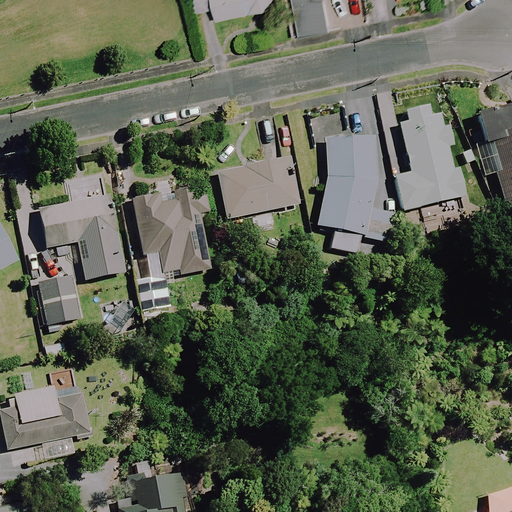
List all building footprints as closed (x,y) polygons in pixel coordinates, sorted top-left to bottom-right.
[(192,0),(196,14),(215,10),(217,21),(273,9),(271,0),(192,0)] [(292,0),(299,37),(330,31),(323,0),(292,0)] [(452,173),(447,151),(451,150),(441,106),(437,107),(405,114),(408,125),(398,127),(409,176),(393,179),(401,214),(463,200),(456,172),(452,173)] [(511,109),(475,119),(483,148),(476,150),(482,172),(491,170),(504,215),(511,213),(511,109)] [(390,229),(365,224),(372,190),(373,142),(325,142),(325,183),(316,228),(362,238),(362,241),(387,246),(390,229)] [(299,208),(290,161),(216,176),(225,222),(299,208)] [(123,277),(111,199),(39,211),(45,251),(76,246),(82,283),(123,277)] [(170,310),(163,279),(209,269),(194,205),(132,219),(147,283),(133,286),(140,317),(170,310)] [(0,271),(19,261),(0,231),(0,271)] [(330,238),(328,253),(355,256),(357,242),(330,238)] [(78,322),(69,280),(36,287),(45,329),(78,322)] [(54,401),(52,390),(13,397),(16,410),(0,413),(0,420),(6,453),(37,447),(40,463),(73,457),(70,442),(89,439),(81,396),(54,401)] [(186,499),(182,474),(131,483),(135,508),(122,510),(122,511),(182,511),(180,500),(186,499)] [(471,511),(464,503),(452,511),(451,511),(511,511),(511,508),(506,511),(471,511)]
